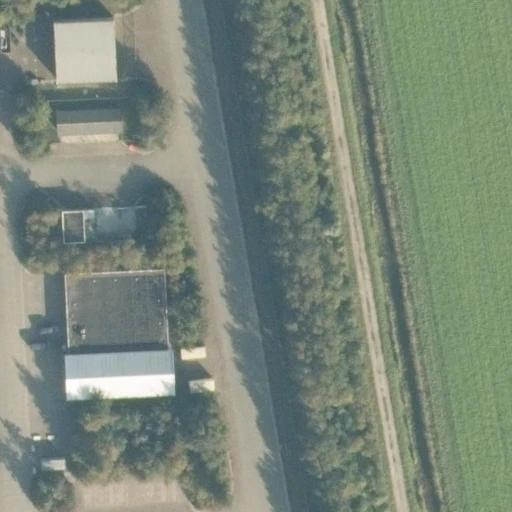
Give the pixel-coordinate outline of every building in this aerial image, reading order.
[(56,78),(115,75),(113,16),(53,18),(56,78)] [(57,130),(121,127),(120,107),(56,109),(57,130)] [(132,205),(133,227),(146,226),(145,204),(137,204),(132,205)] [(62,240),(84,239),(83,207),(61,208),(62,240)] [(64,270),(68,349),(167,345),(164,265),(64,270)] [(172,344),(167,345),(68,349),(64,349),(66,395),(174,390),(172,344)]
